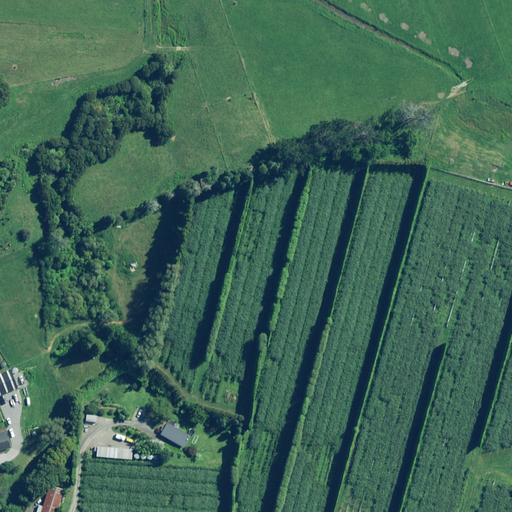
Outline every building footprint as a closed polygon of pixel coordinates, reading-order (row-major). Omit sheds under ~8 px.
[(0,396),(17,390),(10,370),(0,373),(0,396)] [(189,436),(166,423),(160,435),(182,447),(189,436)] [(0,433),(0,451),(9,448),(4,432),(0,433)] [(132,450),(97,447),(96,457),(131,460),(132,450)] [(56,511),(63,490),(49,485),(42,507),(38,506),(36,511),(56,511)]
